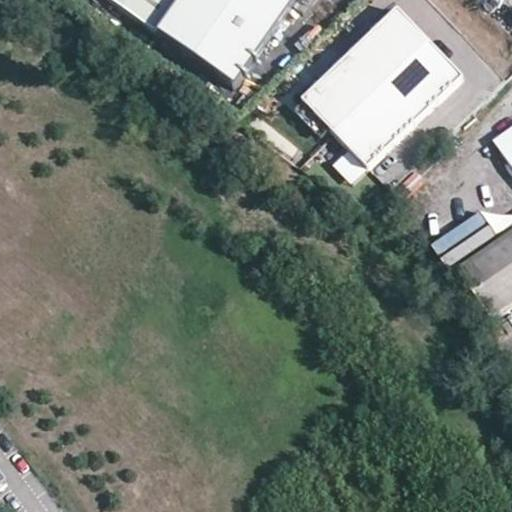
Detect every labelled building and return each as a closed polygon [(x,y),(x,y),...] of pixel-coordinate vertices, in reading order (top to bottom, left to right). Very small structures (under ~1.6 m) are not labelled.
[(105,0),(161,37),(186,0),(105,0)] [(240,91),(302,0),(186,0),(161,37),(240,91)] [(464,82),(398,14),(303,105),(368,173),(464,82)] [(511,133),(495,146),(511,169),(511,133)] [(330,169),(352,186),(364,169),(342,153),(330,169)] [(511,297),(511,231),(455,272),(486,316),(511,297)] [(511,312),(494,324),(511,350),(511,312)]
